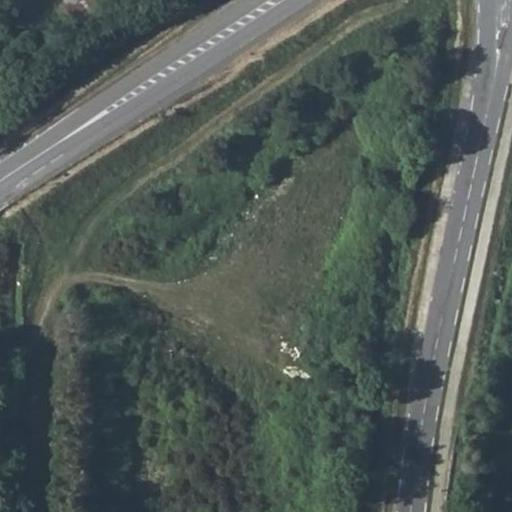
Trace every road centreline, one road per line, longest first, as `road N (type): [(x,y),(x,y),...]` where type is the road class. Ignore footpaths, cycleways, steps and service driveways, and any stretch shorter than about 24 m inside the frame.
road 1 (tertiary): [(415,511),(426,408),(497,65)]
road 2 (track): [(42,511),(44,276),(57,264),(76,264),(165,313)]
road 3 (secondary): [(0,183),(277,0)]
